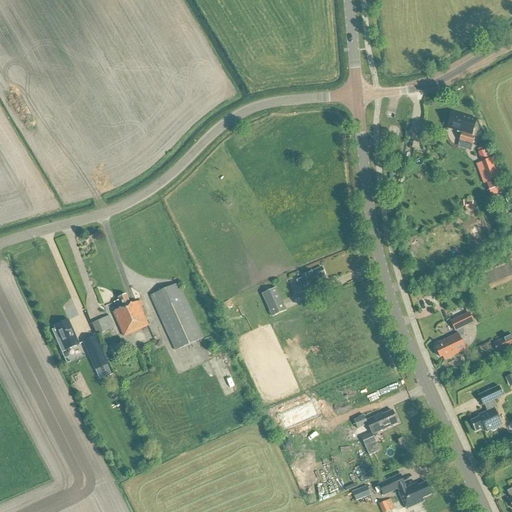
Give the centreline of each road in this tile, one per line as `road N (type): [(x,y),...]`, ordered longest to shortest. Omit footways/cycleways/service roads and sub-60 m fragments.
road 1 (tertiary): [(481,511),(392,312),(368,220),(356,93)]
road 2 (unclassified): [(0,241),(129,202),(174,171),(210,130),(252,105),(356,93)]
road 3 (unclassified): [(356,93),(429,82),(511,37)]
